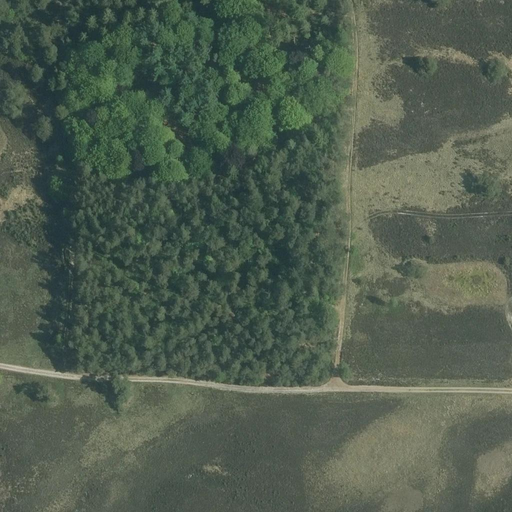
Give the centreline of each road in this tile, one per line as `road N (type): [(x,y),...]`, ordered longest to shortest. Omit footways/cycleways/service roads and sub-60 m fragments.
road 1 (track): [(0,370),(511,395)]
road 2 (track): [(337,386),(353,0)]
